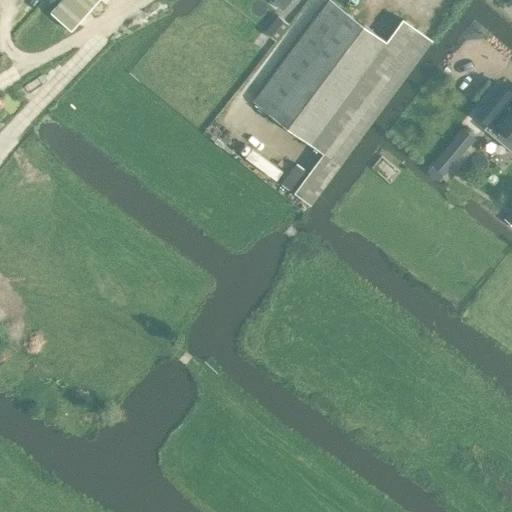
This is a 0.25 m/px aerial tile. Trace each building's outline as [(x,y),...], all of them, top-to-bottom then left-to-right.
[(60,0),(50,11),(72,31),(99,0),(60,0)] [(329,0),(255,101),(323,152),(294,192),(295,193),(308,204),(309,204),(327,179),(339,164),(414,61),(427,44),(431,39),(403,18),(387,41),(331,0),(329,0)] [(274,0),(273,2),(283,10),(291,0),(274,0)] [(511,132),(511,93),(501,84),(477,113),(490,124),(495,118),(511,132)] [(463,127),(429,169),(427,170),(441,181),(477,138),(463,127)]
